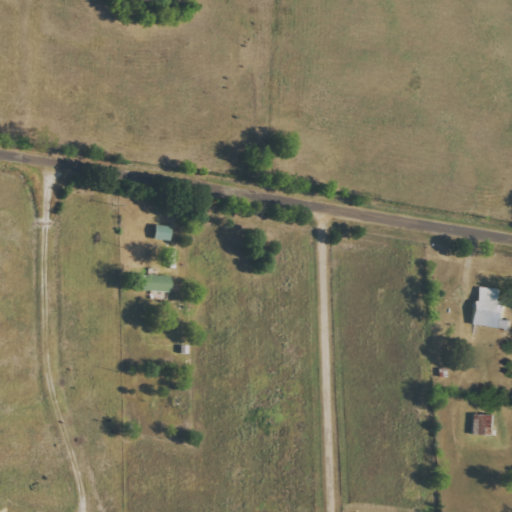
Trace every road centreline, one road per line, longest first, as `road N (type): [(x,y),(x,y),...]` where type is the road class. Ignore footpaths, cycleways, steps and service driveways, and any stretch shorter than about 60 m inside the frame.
road 1 (residential): [(511,232),(0,151)]
road 2 (residential): [(323,201),(325,511)]
